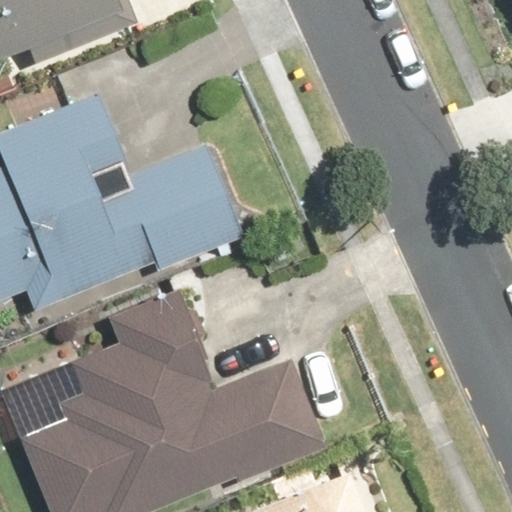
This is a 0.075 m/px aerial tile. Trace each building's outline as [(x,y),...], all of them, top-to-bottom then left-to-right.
[(0,0),(0,57),(35,44),(43,63),(146,23),(136,0),(0,0)] [(511,0),(502,0),(511,25),(511,0)] [(0,300),(25,290),(33,308),(160,254),(164,264),(240,232),(204,147),(135,177),(98,90),(0,132),(0,160),(1,163),(0,163),(0,300)] [(71,423),(30,439),(58,511),(107,511),(111,511),(160,511),(332,447),(295,350),(218,379),(180,281),(116,305),(131,345),(84,363),(93,387),(61,399),(71,423)] [(374,511),(359,473),(259,511),(374,511)]
